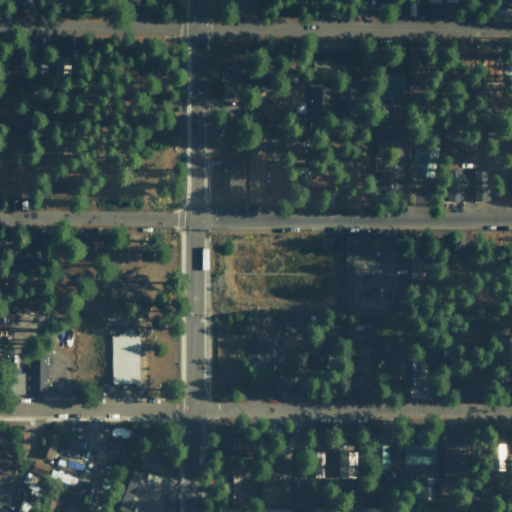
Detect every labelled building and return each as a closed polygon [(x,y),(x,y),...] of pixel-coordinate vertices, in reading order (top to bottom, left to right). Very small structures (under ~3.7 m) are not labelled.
[(146,56),(146,73),(160,73),(160,56),(146,56)] [(311,75),(325,76),(326,60),(312,60),(311,75)] [(240,74),(222,74),(221,106),(239,106),(240,74)] [(265,90),(266,75),(249,75),(249,89),(265,90)] [(328,87),(312,86),(312,106),(328,106),(328,87)] [(339,116),(354,116),(354,104),(339,103),(339,116)] [(376,149),(399,149),(398,126),(376,126),(376,149)] [(470,140),(450,126),(443,136),(448,140),(442,147),(457,158),(470,140)] [(511,128),(486,128),(486,151),(495,152),(495,145),(511,145),(511,128)] [(246,202),(263,202),(264,131),(247,131),(246,202)] [(416,176),(431,176),(432,149),(416,149),(416,176)] [(227,202),(241,202),(242,159),(227,159),(227,202)] [(308,166),(293,166),(293,185),(308,185),(308,166)] [(485,200),(485,172),(458,172),(458,169),(445,169),(445,200),(458,200),(458,191),(472,191),(472,200),(485,200)] [(398,170),(375,171),(376,190),(399,189),(398,170)] [(0,181),(0,197),(19,198),(19,182),(0,181)] [(363,296),(364,235),(345,235),(344,313),(389,314),(390,297),(363,296)] [(427,254),(408,255),(409,279),(427,279),(427,254)] [(137,383),(137,334),(110,335),(110,383),(137,383)] [(511,363),(511,335),(497,335),(496,363),(511,363)] [(264,337),(246,337),(246,362),(264,362),(264,337)] [(305,375),(306,350),(286,350),(286,374),(305,375)] [(404,378),(405,353),(382,352),(382,365),(378,365),(377,378),(404,378)] [(367,353),(351,354),(352,382),(368,382),(367,353)] [(47,394),(46,355),(28,355),(29,394),(47,394)] [(22,373),(6,373),(7,392),(23,391),(22,373)] [(46,429),(60,434),(51,458),(38,454),(46,429)] [(19,449),(27,448),(26,432),(18,433),(19,449)] [(221,455),(238,456),(240,437),(222,436),(221,455)] [(503,443),(488,444),(488,472),(503,472),(503,443)] [(389,445),(371,445),(371,467),(388,467),(389,445)] [(433,445),(402,445),(402,464),(433,464),(433,445)] [(161,474),(166,455),(142,450),(138,469),(161,474)] [(0,451),(17,458),(10,474),(0,470),(0,451)] [(289,477),(289,451),(271,451),(271,476),(289,477)] [(321,451),(307,451),(307,475),(321,475),(321,451)] [(336,477),(356,477),(356,452),(337,451),(336,477)] [(56,466),(80,471),(81,462),(57,457),(56,466)] [(43,479),(48,465),(33,460),(28,474),(43,479)] [(139,472),(125,511),(107,506),(121,466),(139,472)] [(87,478),(52,473),(50,486),(86,491),(87,478)] [(222,475),(223,503),(240,502),(239,475),(222,475)] [(14,511),(20,497),(36,503),(32,511),(14,511)]
